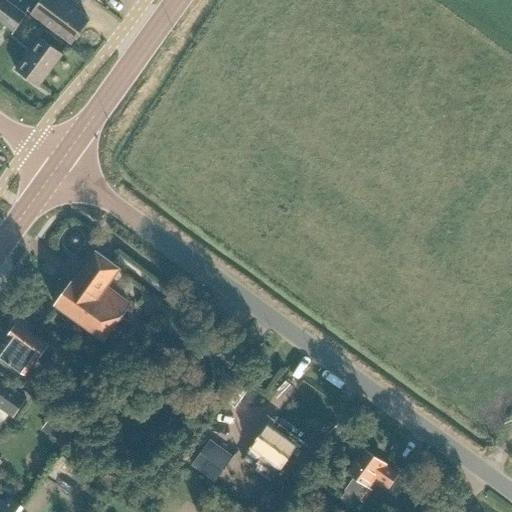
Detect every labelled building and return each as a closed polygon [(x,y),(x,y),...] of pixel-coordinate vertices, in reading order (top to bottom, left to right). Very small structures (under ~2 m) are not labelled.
[(0,0),(0,21),(15,33),(27,17),(4,0),(0,0)] [(61,0),(42,0),(32,14),(72,44),(89,21),(61,0)] [(40,39),(17,71),(39,87),(63,55),(40,39)] [(119,330),(139,344),(143,347),(149,339),(120,317),(128,306),(105,289),(119,269),(95,251),(55,307),(102,341),(109,331),(116,336),(119,330)] [(17,324),(0,347),(0,356),(25,375),(38,357),(45,363),(54,351),(17,324)] [(30,377),(24,385),(44,399),(49,390),(30,377)] [(0,408),(9,415),(15,407),(17,409),(25,399),(0,380),(0,408)] [(52,414),(42,428),(59,441),(70,427),(52,414)] [(267,426),(248,453),(257,460),(259,456),(278,469),(295,446),(267,426)] [(191,465),(215,482),(233,456),(210,439),(191,465)] [(384,465),(362,449),(344,474),(352,479),(343,493),(357,503),(367,489),(367,490),(374,479),(388,488),(397,475),(384,465)] [(69,493),(77,482),(85,472),(61,456),(46,477),(69,493)] [(9,499),(0,511),(18,511),(22,508),(9,499)]
